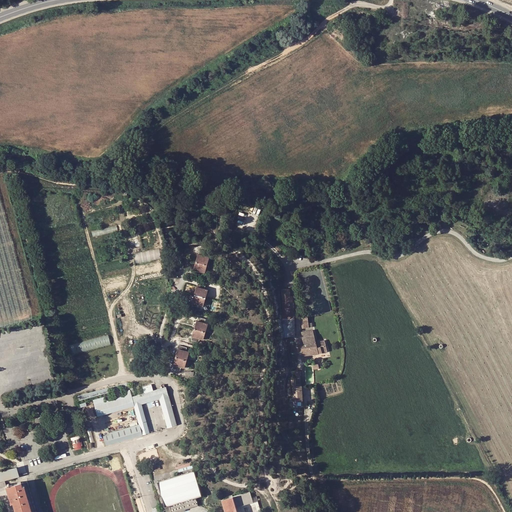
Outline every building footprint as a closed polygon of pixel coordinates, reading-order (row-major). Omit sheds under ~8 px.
[(162,257),(160,248),(136,253),(138,263),(162,257)] [(205,255),(206,252),(200,249),(193,272),(200,274),(201,271),(204,272),(209,256),(205,255)] [(204,288),(205,285),(198,283),(192,305),(198,307),(199,304),(203,305),(207,289),(204,288)] [(282,288),(282,300),(292,300),(291,288),(282,288)] [(283,320),(283,337),(295,335),(295,318),(294,318),(293,309),(289,310),(290,319),(283,320)] [(309,327),(308,314),(301,315),(303,327),(309,327)] [(204,322),(205,319),(199,317),(192,339),(198,341),(200,338),(203,339),(208,324),(204,322)] [(316,342),(313,330),(301,332),(303,344),(300,344),(302,355),(319,353),(327,351),(325,340),(316,342)] [(71,354),(114,344),(112,334),(72,344),(73,347),(69,347),(71,354)] [(185,351),(187,347),(180,345),(173,367),(180,370),(181,366),(184,367),(189,352),(185,351)] [(290,398),(290,401),(294,401),(303,400),(302,385),(296,386),(296,384),(301,383),(300,375),(301,375),(301,371),(294,371),(295,379),(291,380),(291,384),(293,384),(294,398),(290,398)] [(128,388),(126,381),(78,395),(79,399),(121,387),(122,390),(128,388)] [(140,425),(109,434),(103,435),(106,444),(149,432),(141,403),(159,398),(167,427),(176,424),(165,386),(153,390),(151,384),(142,386),(144,392),(131,396),(129,389),(122,391),(127,407),(134,405),(139,423),(140,425)] [(93,399),(97,415),(127,407),(122,391),(93,399)] [(80,435),(72,437),(75,449),(84,447),(80,435)] [(163,456),(161,448),(140,454),(142,462),(163,456)] [(178,466),(180,471),(193,466),(192,462),(178,466)] [(0,481),(19,476),(16,466),(0,470),(0,481)] [(194,470),(158,481),(165,506),(170,504),(171,511),(173,511),(198,505),(195,497),(202,495),(194,470)] [(7,486),(6,486),(11,503),(13,502),(15,511),(31,511),(23,482),(21,483),(21,481),(9,485),(8,484),(6,484),(7,486)] [(35,511),(27,481),(23,482),(31,511),(35,511)] [(250,491),(223,499),(226,511),(235,511),(234,505),(252,500),(250,491)] [(237,511),(236,507),(253,502),(252,500),(234,505),(235,511),(237,511)]
